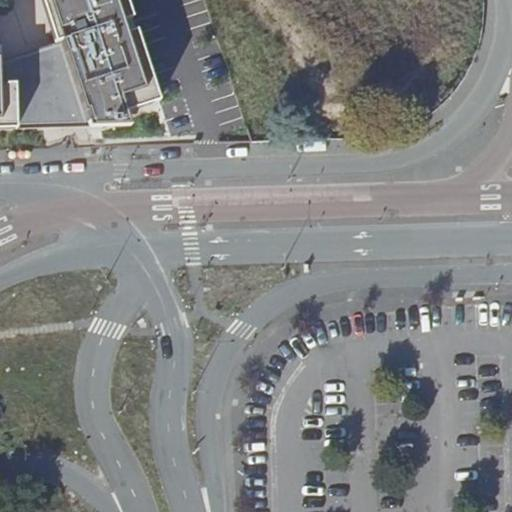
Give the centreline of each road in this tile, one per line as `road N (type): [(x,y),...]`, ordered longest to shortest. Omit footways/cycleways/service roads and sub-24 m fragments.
road 1 (residential): [(511,35),(486,96),(418,153),(41,175)]
road 2 (tertiary): [(219,511),(213,394),(233,339),(257,312),(323,282),(511,272)]
road 3 (tertiary): [(511,237),(139,247)]
road 4 (tertiary): [(139,247),(93,381),(98,418),(143,511)]
road 5 (tertiary): [(191,511),(169,417),(175,324),(139,247)]
road 6 (unclassified): [(139,247),(72,251),(0,279)]
road 7 (unclassified): [(0,462),(80,476),(113,511)]
road 8 (tertiary): [(139,247),(117,220),(41,175)]
